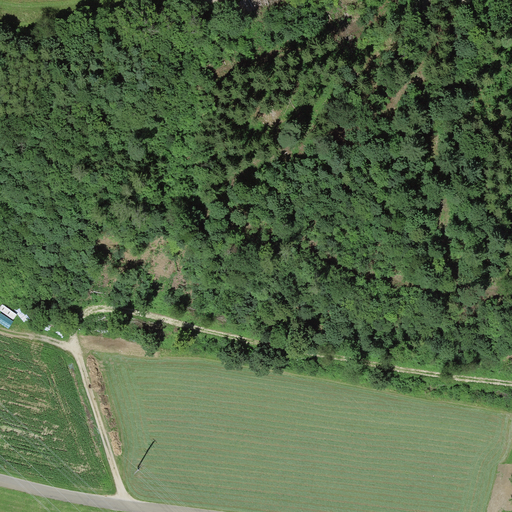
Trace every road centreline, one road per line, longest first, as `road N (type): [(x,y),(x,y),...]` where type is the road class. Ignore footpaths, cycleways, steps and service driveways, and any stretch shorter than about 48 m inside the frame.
road 1 (track): [(511,386),(384,364),(303,361),(242,339),(70,309),(124,503)]
road 2 (unclassified): [(193,511),(0,480)]
road 3 (track): [(147,0),(27,20),(0,16)]
